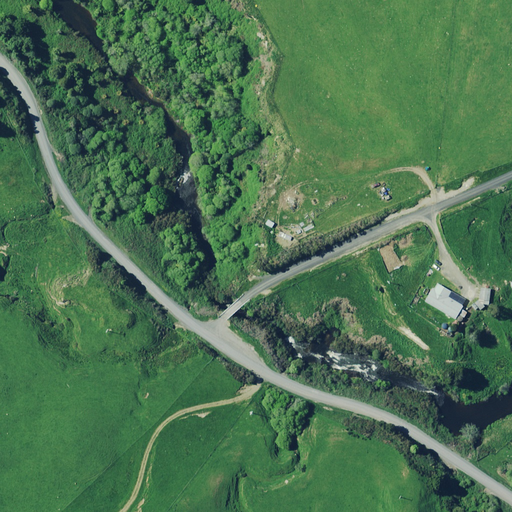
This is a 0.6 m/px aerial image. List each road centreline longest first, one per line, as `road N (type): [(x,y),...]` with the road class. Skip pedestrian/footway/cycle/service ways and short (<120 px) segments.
road 1 (unclassified): [(511,499),(405,427),(299,390),(206,332)]
road 2 (unclassified): [(206,332),(74,209),(19,82),(0,58)]
road 3 (unclassified): [(206,332),(279,275),(511,173)]
